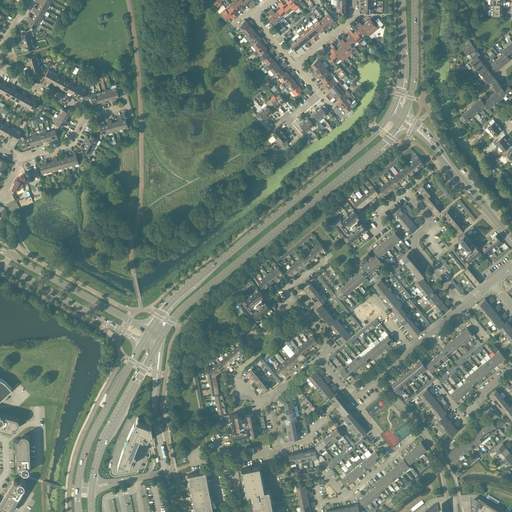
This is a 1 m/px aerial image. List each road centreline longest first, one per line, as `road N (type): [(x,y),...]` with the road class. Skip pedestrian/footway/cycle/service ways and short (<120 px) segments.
road 1 (secondary): [(390,112),(173,298),(149,331)]
road 2 (secondary): [(160,338),(185,305),(399,123)]
road 3 (tertiary): [(3,266),(142,343)]
road 4 (secondary): [(142,343),(95,428),(77,487)]
road 5 (tertiary): [(149,331),(10,255)]
road 6 (secondary): [(91,488),(109,430),(153,349)]
road 7 (residential): [(461,305),(411,243),(429,221),(404,191)]
